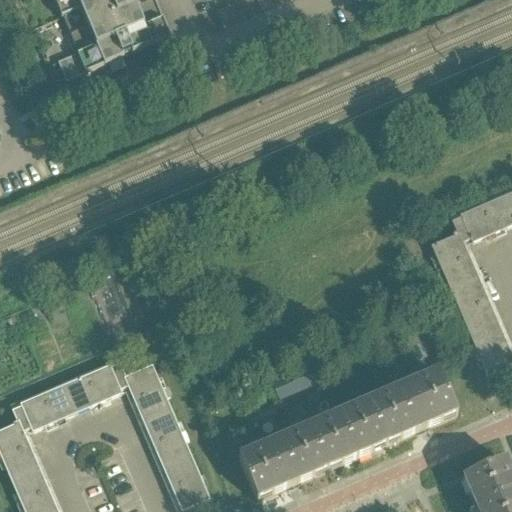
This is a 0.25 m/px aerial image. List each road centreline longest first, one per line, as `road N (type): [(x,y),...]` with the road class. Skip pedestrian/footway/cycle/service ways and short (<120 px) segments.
road 1 (residential): [(79,511),(53,454),(108,423),(122,429),(158,511)]
road 2 (residential): [(169,0),(191,54),(322,0)]
